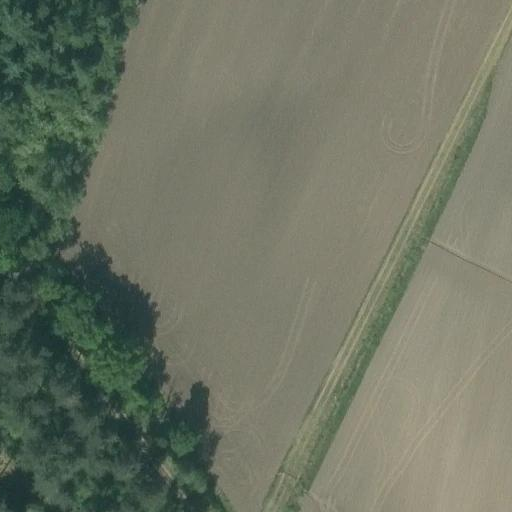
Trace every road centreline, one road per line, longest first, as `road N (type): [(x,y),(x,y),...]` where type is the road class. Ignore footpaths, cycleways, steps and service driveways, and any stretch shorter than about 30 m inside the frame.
road 1 (track): [(511,13),(268,511)]
road 2 (track): [(188,511),(0,250)]
